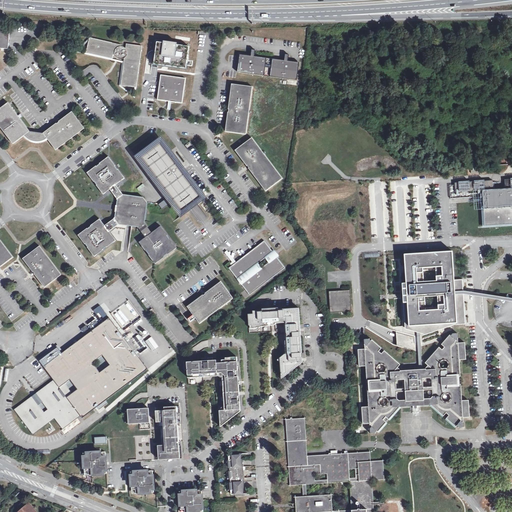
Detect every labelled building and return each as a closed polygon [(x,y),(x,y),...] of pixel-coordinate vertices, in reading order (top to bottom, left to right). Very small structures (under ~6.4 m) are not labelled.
[(0,48),(8,49),(10,32),(0,31),(0,48)] [(79,51),(90,41),(90,38),(84,45),(76,52),(83,54),(116,61),(123,63),(119,86),(135,98),(137,87),(135,87),(134,95),(121,85),(124,62),(113,59),(87,53),(79,51)] [(135,87),(137,87),(142,46),(127,44),(126,49),(124,47),(122,47),(122,45),(92,38),(90,38),(90,41),(87,53),(113,59),(114,55),(115,55),(119,59),(125,59),(121,85),(135,87)] [(156,40),(154,64),(186,68),(189,44),(156,40)] [(264,59),(264,58),(256,56),(256,51),(253,50),(252,56),(247,55),(241,54),(240,62),(239,67),(238,73),(245,73),(298,80),(300,62),(289,61),(290,55),(286,54),(285,61),(276,59),(276,61),(264,59)] [(158,100),(169,101),(172,102),(183,103),(186,78),(161,75),(158,100)] [(253,87),(232,84),(229,109),(229,112),(228,112),(225,131),(246,134),(253,87)] [(23,122),(20,118),(20,119),(18,116),(17,114),(9,103),(0,108),(0,126),(13,144),(25,135),(26,137),(27,138),(29,139),(30,140),(32,141),(34,141),(35,141),(37,142),(39,142),(41,141),(43,141),(44,140),(46,139),(47,138),(56,150),(85,128),(72,112),(44,133),(30,131),(23,122)] [(205,199),(161,138),(135,156),(179,218),(194,207),(205,199)] [(252,138),(235,151),(247,166),(248,166),(250,168),(249,169),(266,191),(283,179),(252,138)] [(194,147),(190,142),(186,145),(189,150),(194,147)] [(145,223),(147,203),(143,197),(123,194),(116,184),(121,179),(122,180),(125,178),(123,175),(122,176),(110,160),(111,160),(109,157),(106,159),(107,160),(91,172),(90,171),(87,173),(89,176),(90,175),(102,191),(101,191),(103,194),(106,192),(106,191),(110,188),(113,191),(114,192),(114,193),(117,197),(117,199),(117,204),(116,204),(116,205),(116,206),(115,207),(115,208),(114,208),(115,209),(116,209),(116,210),(115,210),(115,211),(116,212),(115,216),(114,216),(114,218),(108,222),(109,223),(107,224),(104,226),(101,223),(102,222),(100,219),(97,221),(98,222),(82,234),(81,233),(78,235),(81,238),(82,237),(93,253),(92,254),(94,257),(97,254),(97,253),(112,242),(113,243),(116,241),(114,238),(113,238),(108,232),(119,224),(130,226),(132,226),(138,227),(138,228),(139,228),(143,234),(144,233),(146,237),(142,241),(142,240),(139,242),(141,245),(142,244),(154,261),(153,261),(155,264),(158,262),(158,261),(174,249),(174,250),(177,248),(175,245),(162,229),(163,229),(161,226),(158,228),(159,228),(152,233),(145,223)] [(492,180),(455,183),(455,192),(480,191),(482,191),(483,194),(480,194),(480,197),(483,197),(485,226),(511,224),(511,179),(510,179),(510,183),(504,184),(505,189),(493,190),(492,180)] [(0,266),(1,265),(13,256),(0,240),(0,266)] [(276,256),(275,257),(269,262),(261,268),(258,263),(266,257),(272,253),(273,252),(272,251),(264,241),(232,265),(229,267),(249,294),(285,268),(277,257),(276,256)] [(32,270),(33,272),(34,271),(35,272),(35,273),(35,274),(44,287),(61,274),(40,245),(23,258),(32,270)] [(459,301),(459,295),(464,294),(463,291),(463,280),(455,280),(453,251),(404,254),(405,265),(407,265),(408,273),(406,273),(406,283),(407,288),(405,288),(407,326),(423,326),(424,329),(424,330),(425,331),(426,331),(427,332),(437,328),(438,327),(438,326),(438,325),(464,323),(463,301),(459,301)] [(272,253),(266,257),(269,262),(275,257),(272,253)] [(187,306),(200,323),(233,298),(221,281),(205,293),(206,293),(204,294),(203,295),(203,294),(187,306)] [(464,294),(459,295),(459,301),(463,301),(464,323),(438,325),(438,326),(438,327),(437,328),(427,332),(426,331),(425,331),(424,330),(424,329),(423,326),(407,326),(405,288),(407,288),(406,283),(402,283),(405,329),(426,335),(454,325),(466,324),(464,294)] [(352,311),(350,290),(329,291),(331,312),(352,311)] [(511,298),(463,291),(464,294),(511,301),(511,298)] [(132,324),(142,318),(129,300),(109,313),(124,335),(137,352),(142,349),(133,336),(134,335),(131,331),(135,328),(132,324)] [(96,315),(99,312),(102,318),(107,314),(100,305),(93,310),(96,315)] [(298,316),(297,308),(279,309),(278,311),(275,311),(276,323),(279,323),(279,321),(283,321),(285,323),(286,341),(284,341),(285,354),(283,355),(283,362),(280,362),(281,374),(283,377),(291,372),(290,370),(292,368),(293,369),(301,363),(301,353),(302,353),(301,332),(299,332),(298,316)] [(250,329),(272,325),(271,310),(253,311),(253,314),(251,314),(248,314),(249,325),(250,325),(250,329)] [(98,327),(77,342),(62,353),(44,367),(51,377),(54,381),(38,393),(36,395),(37,396),(33,398),(16,410),(33,432),(55,416),(63,427),(76,417),(75,415),(78,412),(79,415),(82,418),(148,369),(109,318),(98,327)] [(74,339),(77,342),(98,327),(95,324),(74,339)] [(372,340),(367,346),(368,348),(367,349),(365,349),(358,350),(360,367),(366,366),(369,407),(362,407),(363,424),(372,424),(373,425),(372,426),(373,427),(378,431),(378,432),(386,422),(381,417),(383,414),(389,419),(400,407),(407,407),(406,405),(414,405),(414,409),(417,409),(417,405),(425,404),(425,405),(431,405),(444,416),(449,410),(452,412),(447,418),(456,427),(457,426),(461,421),(462,420),(460,419),(462,418),(463,418),(470,417),(469,400),(462,401),(461,384),(450,385),(449,377),(460,376),(459,360),(466,360),(465,343),(458,343),(457,343),(455,342),(457,340),(456,340),(451,335),(450,335),(442,345),(447,350),(445,352),(439,347),(425,363),(428,366),(425,369),(422,369),(419,369),(401,371),(398,367),(400,365),(384,351),(379,356),(376,354),(382,348),(372,340)] [(153,351),(159,346),(151,336),(145,341),(153,351)] [(223,425),(229,420),(229,417),(234,417),(240,411),(240,400),(238,400),(238,392),(239,392),(239,384),(237,385),(237,380),(235,380),(235,377),(237,376),(236,371),(238,370),(238,366),(237,366),(237,362),(237,357),(225,358),(225,359),(222,360),(222,363),(219,363),(217,363),(217,374),(222,374),(222,377),(223,381),(224,385),(223,385),(224,397),(225,401),(224,401),(224,410),(219,410),(220,425),(223,425)] [(195,361),(187,362),(188,376),(212,374),(217,374),(217,363),(219,363),(218,360),(195,361)] [(164,429),(165,445),(162,445),(158,446),(159,460),(180,458),(179,445),(178,442),(179,442),(178,425),(177,425),(177,421),(178,421),(177,406),(164,407),(165,410),(156,411),(157,422),(160,422),(163,422),(163,426),(164,429)] [(128,409),(129,424),(150,422),(149,408),(134,409),(128,409)] [(101,417),(99,415),(90,422),(91,424),(101,417)] [(291,486),(303,485),(307,484),(350,482),(372,480),(385,479),(383,460),(371,461),(370,452),(338,454),(338,451),(331,452),(332,455),(308,456),(305,418),(286,419),(291,486)] [(88,457),(84,457),(85,470),(89,470),(90,475),(103,474),(103,470),(107,470),(105,452),(87,453),(88,457)] [(230,483),(231,490),(231,494),(235,494),(243,494),(243,489),(245,489),(245,482),(244,482),(244,478),(245,478),(244,470),(243,467),(244,467),(243,459),(241,459),(241,455),(232,455),(229,456),(229,460),(229,468),(230,471),(230,479),(230,483)] [(150,489),(154,489),(153,470),(135,472),(135,475),(131,475),(132,489),(137,489),(137,493),(150,492),(150,489)] [(352,511),(374,511),(372,480),(350,482),(352,511)] [(202,490),(183,491),(184,495),(180,495),(181,509),(185,508),(185,511),(197,511),(199,511),(199,508),(203,508),(202,502),(202,490)] [(308,496),(304,496),(298,497),(298,504),(295,504),(295,507),(298,507),(298,511),(352,511),(334,511),(332,495),(308,496)] [(37,511),(29,502),(16,511),(37,511)]
